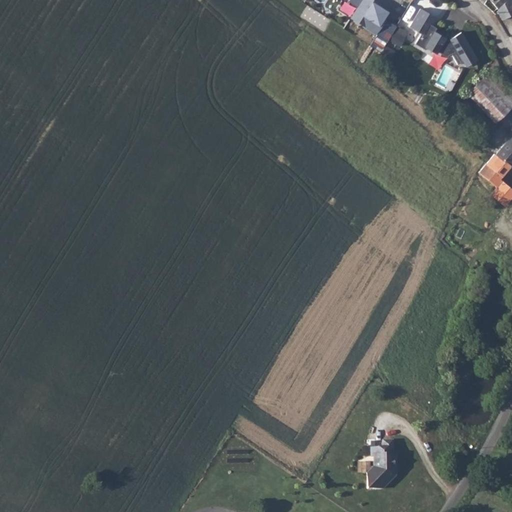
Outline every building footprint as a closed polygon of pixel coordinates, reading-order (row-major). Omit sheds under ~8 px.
[(350,21),(388,43),(394,33),(382,26),(385,21),(375,15),(380,5),(370,0),(351,0),(348,5),(357,10),(350,21)] [(497,8),(505,0),(488,0),(496,9),(497,8)] [(511,14),(511,5),(509,0),(505,0),(497,8),(503,19),(511,14)] [(434,16),(420,8),(410,27),(422,33),(416,44),(427,50),(429,48),(438,53),(439,50),(449,55),(453,52),(460,63),(465,60),(468,65),(479,57),(462,30),(454,36),(451,37),(447,35),(446,37),(435,31),(437,27),(430,23),(434,16)] [(397,27),(385,21),(382,26),(394,33),(397,27)] [(390,41),(382,54),(390,58),(398,46),(390,41)] [(511,103),(511,95),(502,84),(503,83),(505,81),(504,80),(500,75),(495,78),(488,70),(467,91),(488,113),(494,121),(511,103)] [(495,154),(509,166),(511,162),(511,130),(502,142),(502,145),(495,154)] [(495,154),(487,164),(479,173),(505,195),(510,189),(498,179),(509,166),(495,154)] [(380,440),(380,447),(380,454),(390,454),(390,440),(380,440)] [(380,454),(380,447),(369,447),(368,456),(372,457),(372,466),(364,472),(364,488),(380,488),(390,479),(390,475),(394,475),(394,454),(390,454),(380,454)]
